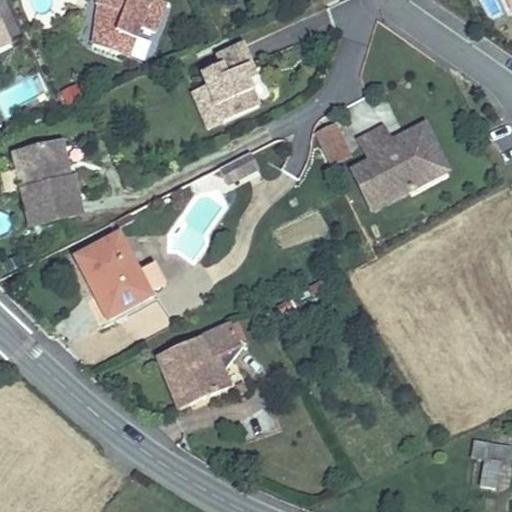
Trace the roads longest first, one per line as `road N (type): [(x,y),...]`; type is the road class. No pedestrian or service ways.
road 1 (tertiary): [(243,511),(118,436),(0,329)]
road 2 (residential): [(367,0),(337,88),(278,129)]
road 3 (residential): [(390,0),(511,91)]
